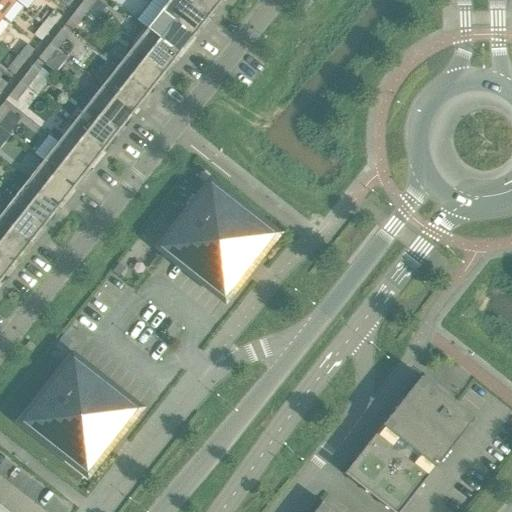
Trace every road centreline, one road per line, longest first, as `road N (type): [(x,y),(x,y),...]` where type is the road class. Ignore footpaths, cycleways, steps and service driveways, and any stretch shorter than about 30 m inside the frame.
road 1 (residential): [(0,354),(281,0)]
road 2 (unclassified): [(313,334),(245,358),(210,386),(110,511)]
road 3 (secondary): [(220,511),(357,326)]
road 4 (secondary): [(313,334),(168,511)]
road 5 (unclassified): [(279,511),(349,422),(364,354),(357,326)]
road 6 (secondary): [(426,176),(313,334)]
road 7 (secondary): [(357,326),(462,205)]
